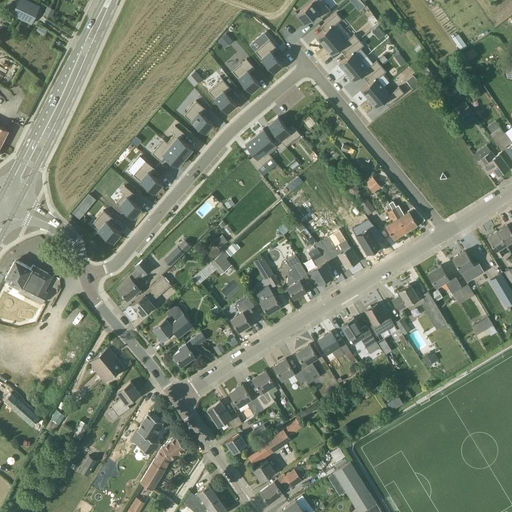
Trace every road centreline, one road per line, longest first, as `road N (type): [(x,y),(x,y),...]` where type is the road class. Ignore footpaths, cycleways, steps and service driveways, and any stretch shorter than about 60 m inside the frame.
road 1 (residential): [(178,399),(446,232)]
road 2 (residential): [(307,65),(230,130),(115,263),(84,275)]
road 3 (primary): [(9,202),(106,0)]
road 4 (residential): [(446,232),(307,65)]
road 5 (tertiary): [(178,399),(84,275)]
road 6 (tertiary): [(259,511),(178,399)]
road 7 (unknown): [(0,347),(26,347),(44,336),(84,275)]
